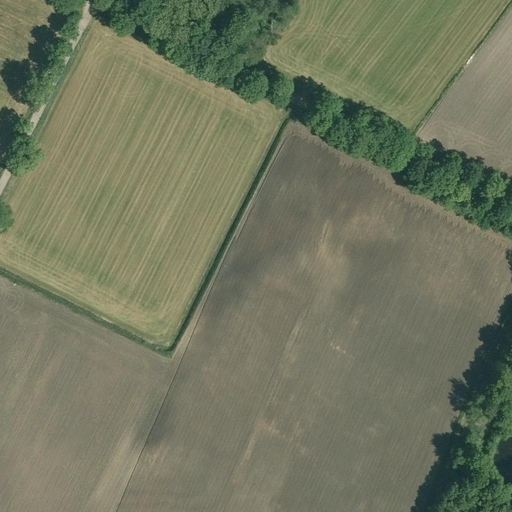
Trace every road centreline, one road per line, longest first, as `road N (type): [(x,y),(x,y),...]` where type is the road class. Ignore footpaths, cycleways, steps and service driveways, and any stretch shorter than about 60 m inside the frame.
road 1 (unclassified): [(511,212),(82,0)]
road 2 (track): [(0,191),(93,5)]
road 3 (track): [(511,321),(427,511)]
